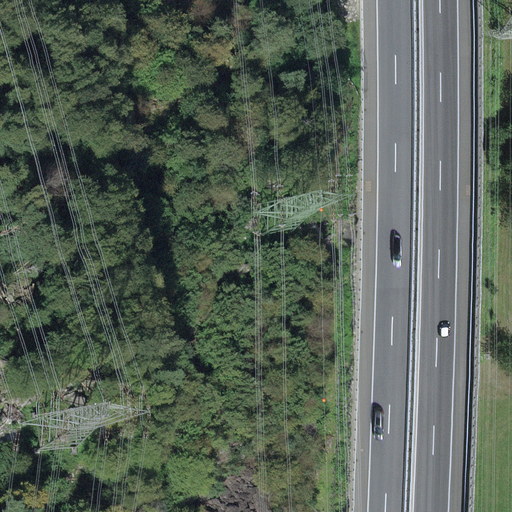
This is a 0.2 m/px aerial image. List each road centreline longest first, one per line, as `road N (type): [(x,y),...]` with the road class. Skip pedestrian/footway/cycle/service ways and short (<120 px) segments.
road 1 (motorway): [(395,0),(398,200),(385,511)]
road 2 (motorway): [(436,511),(439,0)]
